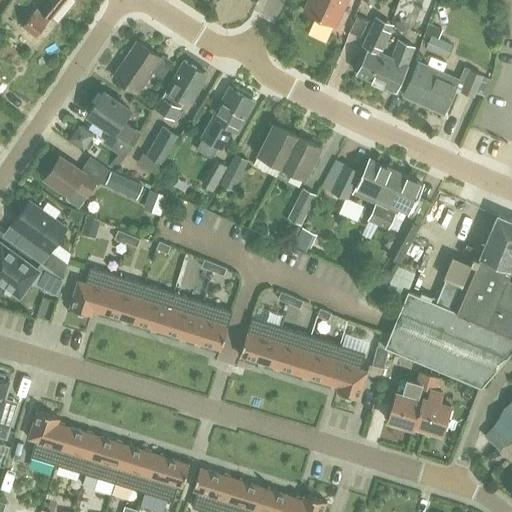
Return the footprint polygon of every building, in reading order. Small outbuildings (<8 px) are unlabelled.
[(57,19),(71,0),(36,0),(36,1),(39,4),(22,25),(35,36),(52,15),(57,19)] [(311,0),(306,10),(334,23),(344,0),(311,0)] [(448,57),(454,44),(439,37),(443,28),(429,22),(423,37),(429,40),(425,47),(448,57)] [(386,55),(380,52),(390,30),(373,23),(363,45),(369,48),(364,58),(360,56),(354,68),(358,70),(358,72),(370,77),(376,63),(381,65),(386,55)] [(376,63),(370,77),(395,89),(415,47),(399,39),(391,57),(386,55),(381,65),(376,63)] [(137,93),(161,57),(137,41),(113,76),(137,93)] [(190,104),(208,74),(184,60),(166,90),(167,90),(163,96),(162,96),(155,107),(175,119),(182,107),(181,107),(184,100),(190,104)] [(443,112),(455,86),(457,80),(447,76),(419,63),(404,95),(443,112)] [(485,95),(492,78),(483,74),(465,66),(457,84),(462,87),(460,90),(474,96),(476,91),(485,95)] [(202,136),(220,146),(221,147),(232,128),(237,131),(255,100),(230,86),(202,136)] [(136,128),(124,120),(131,109),(103,90),(88,114),(110,129),(103,141),(118,152),(108,166),(115,170),(141,131),(136,127),(136,128)] [(282,166),(298,135),(274,122),(258,154),(282,166)] [(164,164),(180,135),(163,125),(146,154),(164,164)] [(84,147),(92,134),(80,126),(72,138),(84,147)] [(306,178),(322,147),(298,135),(282,166),(279,174),(285,177),(289,169),(306,178)] [(233,190),(237,183),(249,159),(235,152),(219,183),(233,190)] [(85,172),(59,155),(44,177),(68,193),(66,197),(79,207),(87,194),(98,180),(85,172)] [(378,224),(401,172),(370,157),(354,192),(375,202),(367,219),(368,219),(361,234),(370,238),(377,223),(378,224)] [(213,191),(226,167),(228,164),(215,158),(201,184),(213,191)] [(348,198),(361,171),(344,163),(338,175),(330,172),(323,187),(331,191),(348,198)] [(137,199),(144,185),(112,170),(105,184),(137,199)] [(401,175),(402,172),(401,172),(378,224),(388,229),(396,212),(397,212),(400,205),(410,210),(422,185),(401,175)] [(301,224),(317,194),(303,187),(287,217),(301,224)] [(183,199),(172,195),(169,202),(180,207),(183,199)] [(50,250),(67,227),(29,201),(12,225),(21,232),(13,243),(41,263),(64,278),(68,263),(50,250)] [(511,219),(498,213),(480,255),(511,268),(511,270),(510,276),(511,276),(511,219)] [(401,262),(421,225),(406,216),(385,253),(401,262)] [(126,241),(129,234),(119,229),(115,238),(126,243),(126,241)] [(140,239),(129,234),(126,241),(136,246),(140,239)] [(171,245),(160,240),(157,248),(168,252),(171,245)] [(36,269),(0,242),(0,282),(19,297),(30,283),(45,287),(43,290),(58,295),(64,278),(41,263),(36,269)] [(471,263),(453,255),(443,277),(446,278),(436,301),(408,289),(385,346),(481,386),(511,350),(511,278),(509,277),(511,269),(478,256),(477,258),(474,256),(471,263)] [(202,266),(213,270),(216,263),(205,258),(202,266)] [(216,263),(213,270),(224,275),(227,267),(216,263)] [(94,309),(104,312),(116,274),(90,266),(85,282),(78,280),(69,307),(92,314),(94,309)] [(391,277),(390,270),(384,267),(379,270),(374,281),(386,287),(391,277)] [(104,312),(133,321),(145,283),(116,274),(104,312)] [(133,321),(162,330),(174,292),(145,283),(133,321)] [(289,303),(292,295),(281,291),(278,298),(289,303)] [(162,330),(191,339),(203,301),(174,292),(162,330)] [(292,295),(289,303),(300,307),(303,300),(292,295)] [(233,310),(203,301),(191,339),(221,349),(233,310)] [(328,319),(332,312),(321,307),(317,315),(328,319)] [(240,355),(270,364),(282,326),(252,316),(240,355)] [(311,335),(282,326),(270,364),(299,373),(311,335)] [(352,345),(375,349),(377,339),(354,334),(352,345)] [(299,373),(328,382),(340,344),(311,335),(299,373)] [(340,344),(328,382),(338,386),(337,390),(359,398),(368,370),(360,368),(365,352),(340,344)] [(384,347),(377,345),(372,364),(384,368),(390,348),(384,347)] [(414,428),(415,425),(422,398),(419,397),(422,387),(425,388),(430,373),(419,370),(416,380),(407,377),(402,392),(396,390),(387,420),(414,428)] [(0,436),(6,438),(13,416),(0,412),(10,380),(4,378),(5,374),(0,372),(0,436)] [(441,376),(430,373),(425,388),(437,392),(441,376)] [(422,398),(415,425),(442,433),(451,404),(423,396),(422,398)] [(511,410),(506,405),(504,407),(492,426),(509,442),(511,438),(511,410)] [(31,456),(56,464),(68,425),(58,422),(60,417),(37,410),(29,437),(36,440),(31,456)] [(97,434),(68,425),(56,464),(85,473),(97,434)] [(126,444),(97,434),(85,473),(114,482),(126,444)] [(156,453),(126,444),(114,482),(144,491),(156,453)] [(156,453),(144,491),(173,501),(179,484),(183,486),(190,463),(156,453)] [(193,507),(210,511),(223,511),(234,477),(200,467),(193,489),(197,490),(192,506),(193,507)] [(234,477),(223,511),(255,511),(263,486),(234,477)] [(263,486),(255,511),(287,511),(292,495),(263,486)] [(303,499),(292,495),(287,511),(323,511),(327,501),(304,494),(303,499)]
